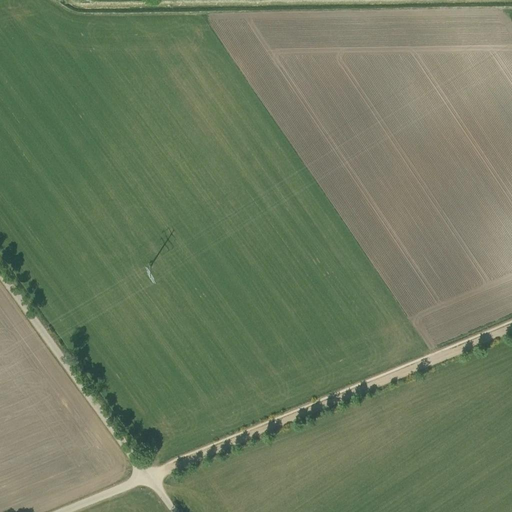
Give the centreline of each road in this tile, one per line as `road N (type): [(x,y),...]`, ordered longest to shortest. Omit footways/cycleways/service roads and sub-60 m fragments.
road 1 (track): [(511,327),(148,477)]
road 2 (unclassified): [(148,477),(0,271)]
